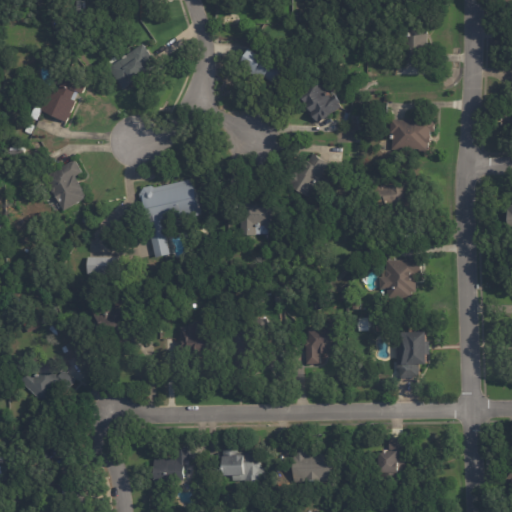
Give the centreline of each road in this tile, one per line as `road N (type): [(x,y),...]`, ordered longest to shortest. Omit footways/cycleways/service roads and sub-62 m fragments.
road 1 (residential): [(471,0),(463,190),(475,511)]
road 2 (residential): [(511,403),(166,409),(103,401),(98,427)]
road 3 (residential): [(190,0),(204,57),(192,127)]
road 4 (residential): [(137,138),(192,127),(258,134)]
